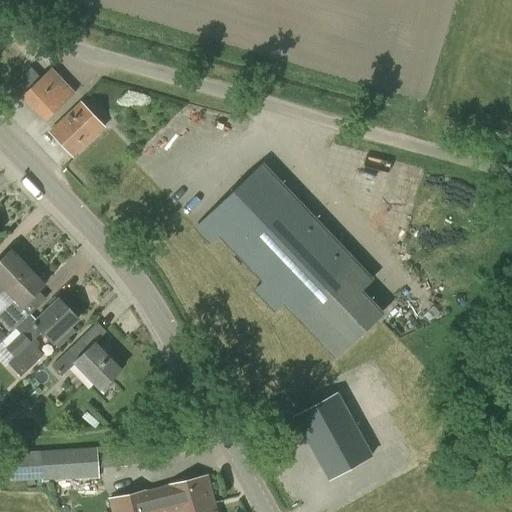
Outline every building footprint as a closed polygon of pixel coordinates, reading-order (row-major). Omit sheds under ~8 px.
[(30,68),(11,86),(21,96),(44,121),(74,93),(51,68),(40,78),(30,68)] [(80,101),(48,131),(73,157),(105,127),(80,101)] [(263,165),(196,228),(209,242),(217,234),(263,283),(255,291),(274,310),(282,302),(293,314),(335,358),(382,313),(361,291),(372,280),(351,258),(263,165)] [(11,250),(0,259),(0,286),(4,290),(28,267),(11,250)] [(13,300),(0,312),(0,320),(11,332),(1,342),(2,343),(31,315),(30,315),(30,314),(23,306),(45,285),(37,277),(39,276),(39,273),(39,270),(35,266),(32,265),(30,266),(28,268),(28,267),(4,290),(13,300)] [(31,315),(2,343),(15,356),(8,364),(20,376),(42,354),(37,349),(38,348),(38,342),(34,338),(42,331),(53,343),(58,348),(75,332),(70,326),(78,319),(58,299),(35,320),(31,315)] [(80,339),(52,366),(61,376),(74,363),(95,385),(100,390),(105,385),(120,370),(94,343),(89,348),(80,339)] [(14,391),(0,404),(0,415),(5,411),(7,413),(22,399),(14,391)] [(340,391),(298,414),(333,477),(375,454),(340,391)] [(143,444),(99,447),(101,466),(144,463),(143,444)] [(96,447),(40,451),(41,480),(41,483),(99,479),(98,466),(101,466),(99,447),(96,447)] [(40,451),(9,453),(10,482),(41,480),(40,451)] [(163,487),(149,490),(153,511),(169,511),(170,511),(213,501),(212,497),(207,476),(163,487)] [(148,489),(109,498),(111,511),(153,511),(149,490),(148,489)] [(213,501),(170,511),(169,511),(216,511),(215,510),(213,501)]
